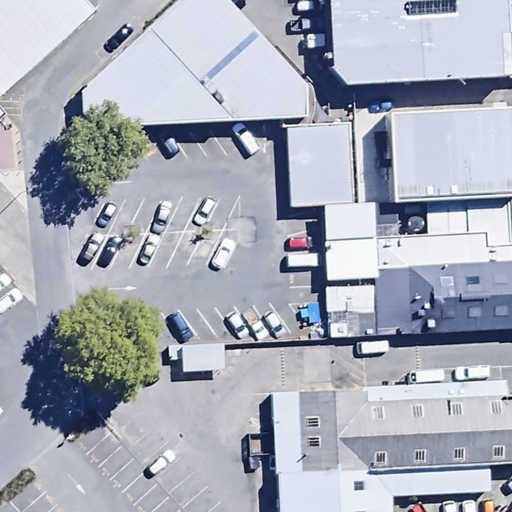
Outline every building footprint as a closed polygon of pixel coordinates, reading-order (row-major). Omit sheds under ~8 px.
[(0,0),(0,105),(98,21),(79,0),(0,0)] [(224,0),(188,0),(78,104),(78,131),(300,126),(315,126),(317,98),(224,0)] [(511,0),(336,0),(339,101),(511,90),(511,0)] [(511,108),(393,111),(395,203),(511,200),(511,108)] [(315,126),(300,126),(298,218),(344,219),(360,219),(361,127),(315,126)] [(511,278),(511,216),(360,219),(344,219),(345,281),(368,281),(511,278)] [(511,350),(511,278),(368,281),(366,353),(511,350)] [(511,470),(511,391),(278,399),(282,511),(489,511),(496,511),(495,471),(511,470)]
